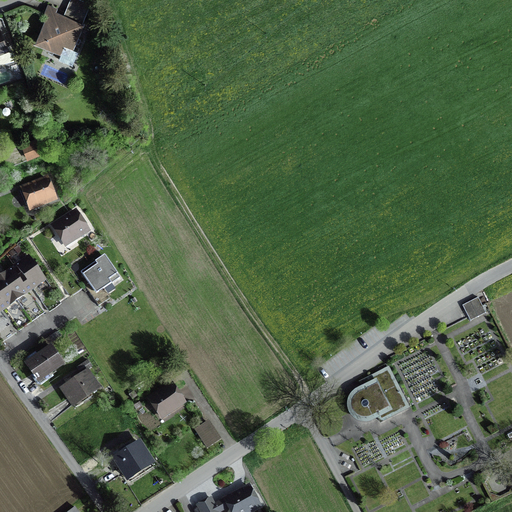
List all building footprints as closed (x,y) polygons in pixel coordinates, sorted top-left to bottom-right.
[(85,2),(79,0),(69,0),(62,17),(54,14),(56,10),(47,6),(44,14),(48,16),(38,38),(39,41),(35,42),(61,53),(58,60),(71,66),(77,52),(71,49),(81,24),(77,25),(76,23),(85,2)] [(46,180),(21,190),(28,207),(38,203),(39,206),(54,200),(46,180)] [(74,239),(87,231),(75,213),(53,228),(63,244),(72,237),(74,239)] [(28,257),(15,266),(32,290),(45,281),(28,257)] [(10,270),(0,277),(0,278),(16,301),(27,293),(10,270)] [(0,300),(5,309),(16,301),(0,278),(0,300)] [(47,311),(59,303),(50,291),(38,299),(47,311)] [(481,316),(485,314),(477,298),(462,306),(467,318),(470,322),(481,316)] [(35,301),(23,310),(31,322),(43,314),(35,301)] [(18,332),(31,322),(23,310),(9,319),(18,332)] [(16,333),(7,321),(0,326),(0,338),(3,342),(16,333)] [(25,365),(32,376),(30,377),(36,385),(40,386),(50,379),(47,375),(62,365),(50,348),(37,357),(35,353),(26,359),(29,363),(25,365)] [(408,408),(388,369),(360,383),(363,391),(356,395),(354,397),(352,399),(351,402),(350,405),(351,409),(352,412),(354,415),(356,417),(359,418),(362,419),(365,419),(368,419),(376,415),(380,423),(408,408)] [(97,389),(86,373),(61,389),(73,406),(97,389)] [(170,412),(183,403),(171,386),(149,400),(159,416),(168,410),(170,412)] [(207,423),(195,431),(205,446),(217,439),(207,423)] [(124,452),(114,459),(125,475),(148,460),(138,444),(130,449),(128,446),(122,449),(124,452)] [(249,511),(259,507),(248,487),(224,500),(230,511),(249,511)] [(199,511),(216,511),(210,499),(197,506),(199,511)]
